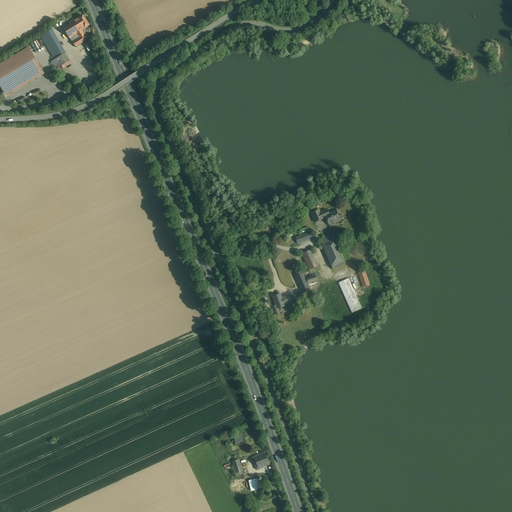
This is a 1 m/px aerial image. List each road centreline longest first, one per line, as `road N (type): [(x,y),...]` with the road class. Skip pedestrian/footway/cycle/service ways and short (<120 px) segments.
road 1 (primary): [(90,0),(298,511)]
road 2 (unclassified): [(144,70),(85,108),(0,120)]
road 3 (unclassified): [(144,70),(256,0)]
